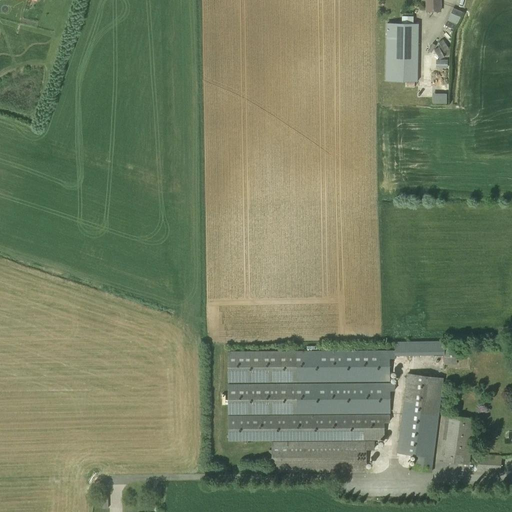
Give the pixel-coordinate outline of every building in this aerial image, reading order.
[(426,0),(427,12),(441,12),(440,0),(426,0)] [(453,8),(451,13),(461,17),(463,12),(453,8)] [(448,20),(445,25),(454,30),(457,24),(448,20)] [(421,82),(422,23),(413,23),(402,23),(387,23),(386,81),(421,82)] [(443,39),(438,42),(444,51),(449,48),(443,39)] [(439,47),(434,50),(440,59),(444,57),(439,47)] [(433,91),(433,102),(447,102),(447,92),(433,91)] [(229,471),(272,472),(366,471),(366,449),(374,449),(374,440),(384,440),(384,424),(390,424),(390,391),(395,391),(395,383),(389,383),(389,358),(395,358),(395,356),(444,354),(443,341),(436,341),(395,342),(395,349),(389,349),(295,352),(227,352),(228,441),(229,471)] [(456,365),(457,345),(445,345),(444,365),(456,365)] [(431,472),(443,378),(408,374),(398,453),(416,455),(415,465),(410,464),(409,468),(415,469),(414,470),(431,472)] [(469,465),(475,418),(446,414),(440,461),(469,465)] [(500,471),(501,455),(478,454),(477,470),(500,471)]
